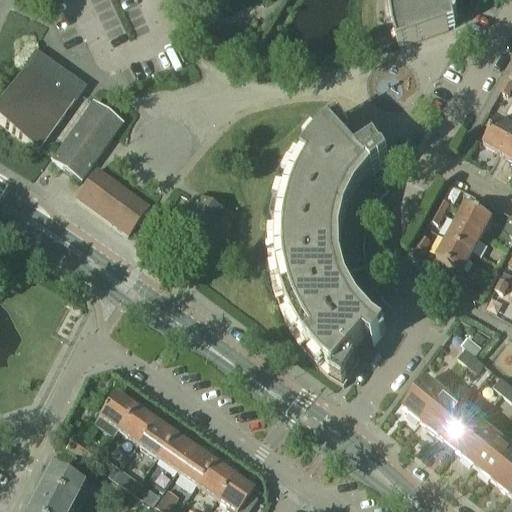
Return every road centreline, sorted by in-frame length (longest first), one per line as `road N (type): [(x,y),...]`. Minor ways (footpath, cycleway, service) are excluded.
road 1 (residential): [(299,483),(101,349),(76,363),(0,511)]
road 2 (tertiary): [(330,441),(0,209)]
road 3 (residential): [(330,441),(411,335),(413,296),(387,235),(428,158)]
road 4 (residential): [(428,158),(511,8)]
